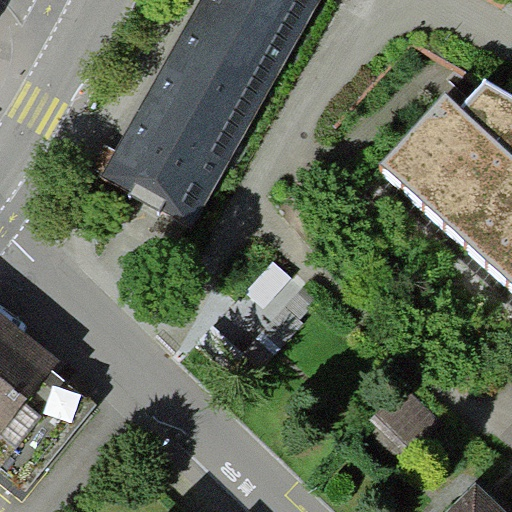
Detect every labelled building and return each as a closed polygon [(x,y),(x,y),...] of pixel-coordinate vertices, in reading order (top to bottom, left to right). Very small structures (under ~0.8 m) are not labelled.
[(196,237),(327,0),(216,0),(110,190),(196,237)] [(511,99),(489,86),(464,113),(447,101),(386,171),(511,288),(511,99)] [(236,331),(282,360),(324,293),(278,264),(236,331)] [(9,437),(57,375),(0,330),(0,433),(2,431),(9,437)] [(502,511),(501,511),(480,491),(459,511),(502,511)]
